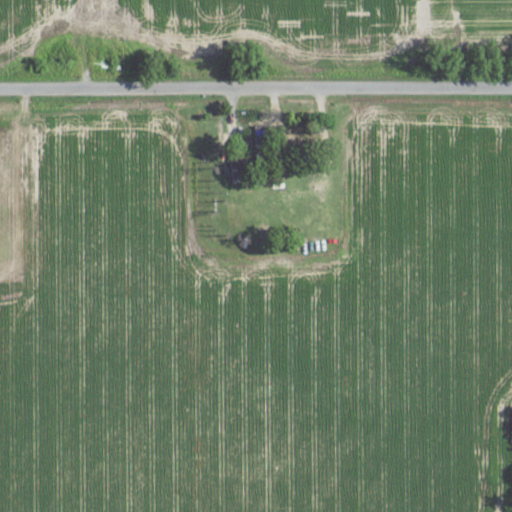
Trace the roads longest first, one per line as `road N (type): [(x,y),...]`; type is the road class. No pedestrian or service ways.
road 1 (residential): [(511,88),(0,88)]
road 2 (track): [(0,114),(15,511)]
